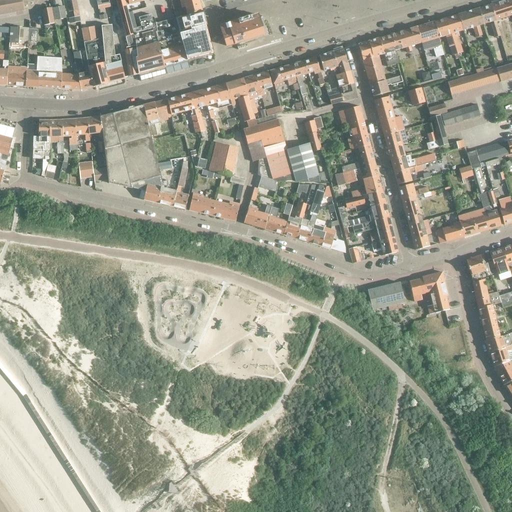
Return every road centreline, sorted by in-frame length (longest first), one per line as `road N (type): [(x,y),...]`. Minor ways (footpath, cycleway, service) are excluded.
road 1 (residential): [(26,104),(24,178),(33,182),(286,243),(360,273),(408,264)]
road 2 (residential): [(408,264),(347,28)]
road 3 (secondary): [(26,104),(84,105),(223,67)]
road 4 (residential): [(511,414),(482,363),(454,252)]
road 5 (track): [(400,372),(385,511)]
road 6 (secondary): [(223,67),(347,28)]
